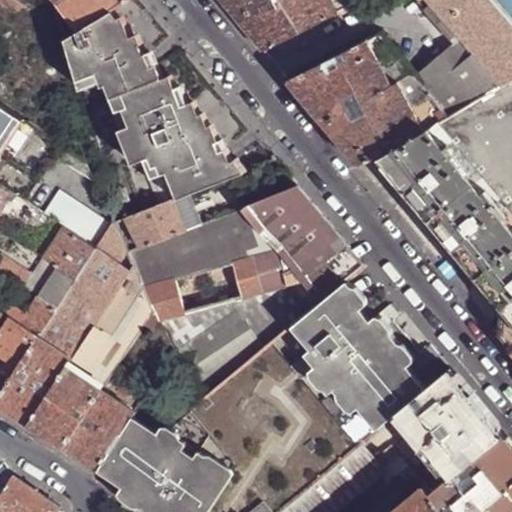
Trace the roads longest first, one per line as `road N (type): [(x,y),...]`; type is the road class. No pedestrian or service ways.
road 1 (tertiary): [(184,0),(511,392)]
road 2 (residential): [(82,511),(76,484),(0,435)]
